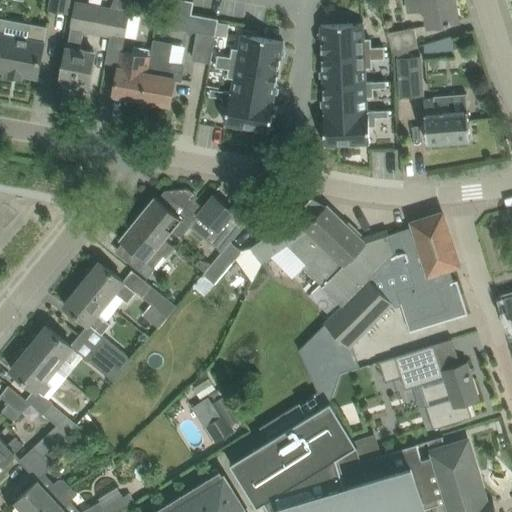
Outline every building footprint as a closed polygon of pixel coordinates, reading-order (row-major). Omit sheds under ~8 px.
[(67,12),(69,0),(52,0),(50,9),(67,12)] [(63,66),(60,85),(87,91),(91,71),(92,67),(95,52),(81,49),(84,31),(112,36),(116,10),(127,12),(131,0),(113,0),(110,9),(77,3),(65,61),(64,61),(63,66)] [(176,0),(172,27),(198,32),(216,35),(216,34),(218,21),(218,19),(192,14),(194,1),(193,1),(186,0),(176,0)] [(460,20),(455,0),(407,0),(409,11),(425,8),(428,26),(460,20)] [(116,10),(112,36),(125,38),(125,36),(130,14),(130,13),(127,12),(116,10)] [(322,24),(321,24),(321,26),(321,32),(321,33),(322,39),(322,47),(323,55),(385,52),(384,47),(371,47),(371,39),(364,39),(364,22),(363,22),(362,22),(362,23),(349,24),(349,23),(348,23),(348,24),(322,25),(322,24)] [(38,78),(47,27),(30,23),(28,36),(25,35),(24,38),(1,34),(1,38),(0,38),(0,70),(10,72),(9,76),(22,78),(22,75),(38,78)] [(394,55),(419,47),(415,27),(387,33),(394,55)] [(198,32),(193,59),(210,62),(210,64),(211,64),(216,35),(198,32)] [(218,55),(217,61),(279,71),(280,64),(282,55),(283,49),(284,43),(284,41),(283,41),(283,42),(258,37),(257,37),(257,36),(256,36),(256,37),(243,35),(243,34),(242,34),(239,50),(233,49),(231,58),(218,55)] [(456,37),(426,42),(429,58),(458,54),(456,37)] [(147,73),(142,101),(170,106),(175,79),(181,80),(183,65),(182,65),(168,63),(171,44),(153,40),(152,49),(147,73)] [(117,76),(113,95),(142,101),(147,73),(152,49),(134,46),(133,52),(123,51),(122,51),(119,66),(117,76)] [(385,52),(323,55),(323,62),(323,72),(324,78),(324,84),(367,82),(366,81),(366,68),(372,67),(372,59),(385,58),(385,52)] [(422,55),(398,57),(401,98),(425,96),(422,55)] [(217,61),(216,67),(229,69),(228,77),(234,78),(232,92),(232,93),(274,100),(274,99),(275,94),(276,88),(277,79),(279,71),(217,61)] [(367,82),(324,84),(324,92),(325,101),(325,107),(325,108),(325,113),(325,114),(368,112),(368,111),(367,97),(374,96),(373,88),(386,87),(386,82),(386,81),(373,81),(366,81),(367,82)] [(211,90),(210,95),(223,97),(222,106),(228,107),(225,123),(227,123),(239,125),(238,125),(240,126),(240,125),(269,130),(269,131),(270,132),(270,130),(270,129),(271,123),(273,113),(274,107),(274,106),(275,100),(274,99),(274,100),(232,93),(232,92),(224,91),(211,89),(211,90)] [(471,138),(468,110),(467,93),(434,96),(434,99),(424,100),(426,122),(428,142),(471,138)] [(325,113),(324,113),(324,120),(324,127),(325,135),(325,138),(325,140),(325,145),(327,145),(327,144),(356,142),(356,143),(357,143),(357,142),(369,142),(371,142),(370,126),(376,126),(376,117),(389,116),(389,111),(389,110),(376,111),(376,110),(368,111),(368,112),(325,114),(325,113)] [(185,205),(198,215),(217,230),(209,241),(222,251),(231,241),(231,242),(244,225),(256,211),(240,199),(232,209),(214,194),(204,206),(193,198),(195,195),(187,189),(172,190),(172,191),(173,194),(185,205)] [(185,205),(173,194),(173,196),(166,204),(155,195),(137,217),(171,245),(172,244),(165,239),(166,238),(167,239),(174,232),(180,237),(198,215),(185,205)] [(205,272),(203,274),(215,284),(236,258),(253,281),(262,263),(271,257),(283,248),(287,245),(308,231),(306,229),(326,207),(312,198),(297,214),(294,217),(251,248),(242,251),(231,242),(231,241),(222,251),(212,264),(205,272)] [(308,231),(287,245),(307,264),(303,267),(320,284),(343,305),(395,253),(393,245),(390,235),(366,242),(361,237),(328,205),(326,207),(306,229),(308,231)] [(402,302),(411,331),(468,313),(458,280),(454,281),(450,267),(459,264),(443,212),(413,222),(414,226),(398,231),(402,242),(393,245),(395,253),(326,323),(300,349),(310,373),(343,340),(349,347),(393,303),(394,305),(402,302)] [(137,217),(119,239),(130,248),(123,257),(148,277),(156,267),(158,269),(174,248),(171,245),(137,217)] [(205,272),(212,264),(209,262),(200,260),(196,264),(205,272)] [(124,281),(101,262),(93,271),(91,269),(87,269),(78,280),(106,303),(115,292),(128,303),(137,292),(142,297),(168,317),(177,306),(133,270),(124,281)] [(124,371),(133,359),(108,338),(103,334),(111,324),(97,313),(106,303),(78,280),(70,290),(70,294),(73,296),(65,305),(87,324),(79,334),(124,371)] [(70,345),(48,326),(40,337),(37,335),(34,335),(28,341),(29,345),(31,347),(30,348),(55,369),(64,358),(71,364),(80,354),(89,361),(114,382),(124,371),(79,334),(70,345)] [(395,356),(379,361),(385,382),(401,377),(405,389),(421,384),(446,376),(453,397),(428,405),(426,406),(434,429),(472,417),(468,403),(479,400),(467,361),(442,369),(434,344),(395,356)] [(29,350),(27,348),(23,348),(17,354),(18,358),(20,360),(12,370),(35,389),(26,399),(32,404),(44,414),(57,425),(68,433),(78,424),(52,404),(53,402),(45,396),(53,386),(46,380),(55,369),(30,348),(29,350)] [(201,398),(215,389),(209,378),(194,388),(201,398)] [(22,413),(30,405),(32,404),(26,399),(9,385),(0,396),(9,403),(22,413)] [(222,418),(206,427),(216,442),(233,431),(230,425),(242,417),(236,408),(235,409),(227,395),(213,404),(222,418)] [(331,401),(231,463),(258,507),(265,502),(268,506),(271,511),(418,511),(425,510),(425,509),(432,506),(434,511),(497,511),(494,499),(486,502),(486,501),(485,500),(483,492),(467,441),(448,447),(431,452),(433,456),(422,460),(417,444),(361,460),(359,451),(357,446),(358,445),(331,401)] [(14,420),(22,413),(9,403),(2,411),(14,420)] [(57,425),(34,447),(44,457),(65,436),(68,433),(57,425)] [(65,436),(44,457),(53,466),(74,445),(65,436)] [(7,445),(0,437),(0,469),(16,454),(15,453),(23,445),(16,437),(7,445)] [(247,511),(225,475),(224,476),(221,470),(152,511),(247,511)] [(30,488),(15,501),(25,511),(41,511),(59,496),(71,486),(65,479),(60,480),(55,484),(48,491),(38,480),(30,488)] [(59,496),(41,511),(68,511),(63,507),(71,500),(78,493),(71,486),(59,496)] [(122,494),(97,509),(97,510),(98,511),(116,511),(129,505),(128,504),(134,501),(129,493),(124,497),(122,494)]
